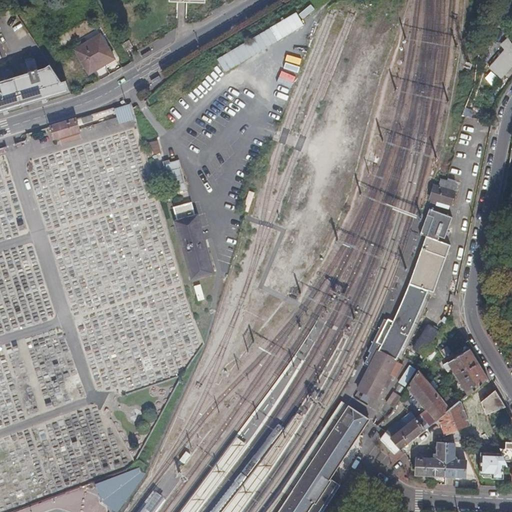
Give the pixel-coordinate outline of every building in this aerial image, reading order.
[(76,48),(91,72),(115,56),(102,33),(76,48)] [(503,50),(487,68),(500,80),(511,66),(511,42),(511,44),(507,37),(498,45),(503,50)] [(221,54),(224,61),(230,58),(233,64),(266,50),(261,38),(221,54)] [(134,46),(130,39),(123,43),(127,50),(134,46)] [(0,111),(4,111),(5,114),(9,113),(8,109),(21,105),(42,99),(43,102),(48,101),(47,97),(71,90),(67,79),(63,81),(51,63),(46,66),(39,69),(35,58),(26,61),(30,71),(0,80),(0,111)] [(116,107),(119,123),(135,120),(132,104),(116,107)] [(54,123),(59,144),(85,139),(80,117),(54,123)] [(146,143),(150,156),(162,151),(158,139),(146,143)] [(174,193),(188,189),(180,158),(166,162),(174,193)] [(457,203),(458,179),(436,178),(435,203),(457,203)] [(174,222),(190,282),(215,275),(205,237),(199,214),(194,215),(191,203),(173,208),(176,221),(174,222)] [(452,218),(429,209),(419,236),(426,239),(438,243),(439,240),(443,241),(452,218)] [(438,243),(426,239),(409,287),(429,294),(432,296),(450,248),(438,243)] [(429,294),(409,287),(391,323),(379,347),(377,351),(395,361),(429,294)] [(375,345),(379,347),(391,323),(387,321),(375,345)] [(429,323),(417,346),(427,352),(440,329),(429,323)] [(121,390),(171,380),(176,354),(172,354),(169,338),(165,357),(163,347),(157,348),(151,347),(151,349),(141,347),(135,348),(134,355),(119,352),(119,356),(121,356),(108,359),(113,360),(111,370),(119,371),(120,381),(124,361),(126,373),(131,374),(132,377),(133,370),(135,369),(133,383),(126,384),(120,383),(121,390)] [(447,372),(451,370),(467,396),(488,379),(470,351),(469,349),(442,365),(447,372)] [(395,361),(377,351),(355,393),(376,404),(384,388),(387,390),(393,378),(397,380),(404,365),(395,361)] [(407,368),(400,383),(407,386),(414,371),(407,368)] [(409,388),(428,412),(421,417),(429,427),(438,420),(449,410),(443,402),(419,372),(409,388)] [(394,391),(387,403),(395,408),(402,395),(394,391)] [(495,391),(480,402),(485,415),(505,408),(495,391)] [(449,410),(453,407),(447,399),(443,402),(449,410)] [(457,429),(469,425),(459,402),(453,407),(449,410),(457,429)] [(280,511),(292,493),(296,489),(301,480),(306,473),(307,470),(309,468),(306,467),(323,441),(324,439),(327,441),(348,408),(341,403),(281,493),(266,511),(280,511)] [(280,511),(306,511),(314,501),(317,502),(319,504),(331,485),(329,484),(326,482),(367,420),(348,408),(327,441),(324,439),(323,441),(306,467),(309,468),(307,470),(306,473),(301,480),(296,489),(292,493),(280,511)] [(421,417),(414,410),(409,413),(416,422),(421,417)] [(449,410),(438,420),(444,435),(450,432),(451,436),(459,433),(457,429),(449,410)] [(421,417),(416,422),(409,413),(383,434),(392,442),(401,450),(429,427),(421,417)] [(240,511),(283,455),(305,420),(295,414),(271,448),(221,511),(240,511)] [(454,443),(462,440),(459,433),(451,436),(454,443)] [(394,455),(401,450),(392,442),(383,434),(379,440),(394,455)] [(196,511),(247,447),(235,438),(193,495),(180,511),(196,511)] [(511,466),(511,480),(511,479),(511,443),(505,443),(505,448),(498,448),(500,453),(503,461),(511,461),(511,466)] [(431,460),(414,460),(414,476),(444,477),(446,444),(437,444),(436,455),(431,455),(431,460)] [(446,444),(444,477),(464,477),(465,462),(456,461),(457,459),(453,458),(454,444),(446,444)] [(500,478),(501,467),(505,467),(503,461),(500,453),(479,452),(478,473),(490,474),(489,478),(500,478)] [(146,475),(139,468),(123,475),(95,486),(96,491),(100,503),(111,511),(118,511),(136,489),(144,478),(146,475)] [(476,477),(470,479),(472,486),(480,487),(476,477)] [(320,511),(335,488),(333,487),(331,485),(319,504),(317,502),(314,501),(306,511),(320,511)] [(156,511),(165,500),(161,497),(156,494),(152,490),(136,511),(156,511)]
